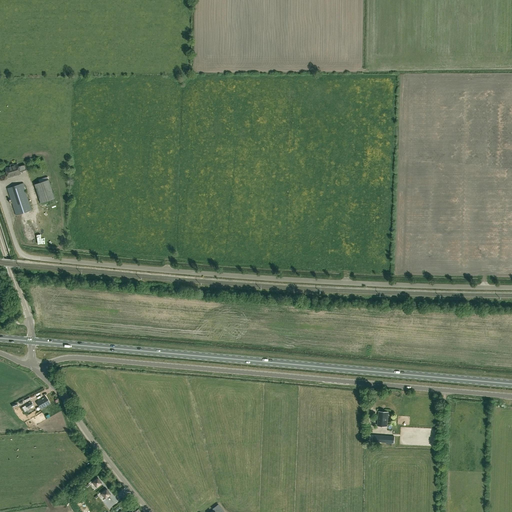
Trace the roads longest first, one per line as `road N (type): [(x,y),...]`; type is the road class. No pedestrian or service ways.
road 1 (unclassified): [(0,193),(21,254),(33,258),(269,279),(511,287)]
road 2 (primary): [(511,383),(31,340)]
road 3 (unclassified): [(511,396),(79,357),(33,365)]
road 4 (unclassified): [(149,511),(33,365)]
